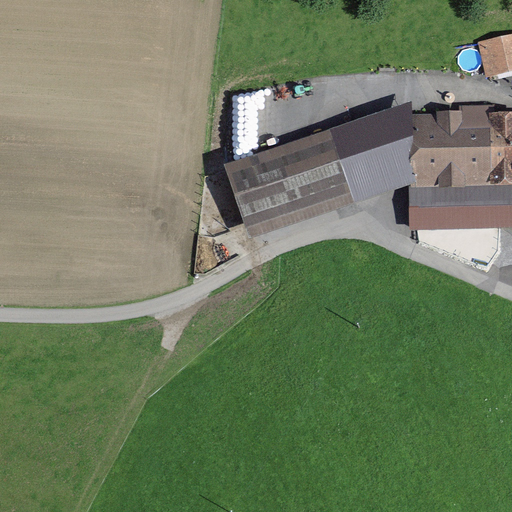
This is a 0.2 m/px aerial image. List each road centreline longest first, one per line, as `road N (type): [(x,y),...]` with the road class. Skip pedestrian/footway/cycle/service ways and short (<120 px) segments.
road 1 (track): [(511,287),(370,231),(320,226),(186,289),(101,309),(0,307)]
road 2 (track): [(186,289),(75,511)]
